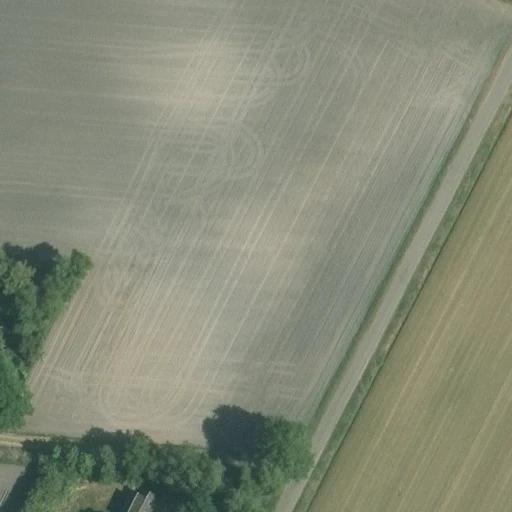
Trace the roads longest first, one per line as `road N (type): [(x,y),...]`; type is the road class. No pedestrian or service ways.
road 1 (unclassified): [(281,511),(511,64)]
road 2 (track): [(301,472),(0,432)]
